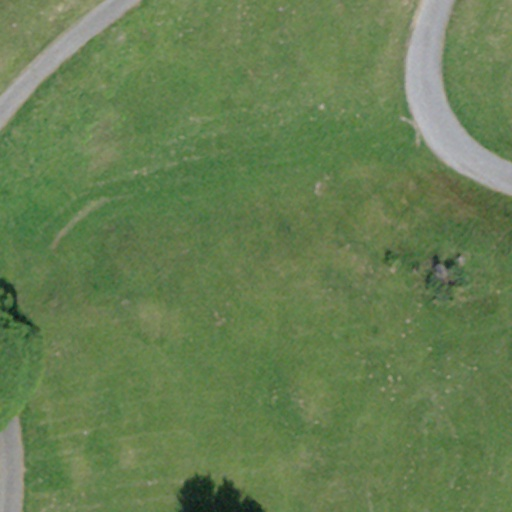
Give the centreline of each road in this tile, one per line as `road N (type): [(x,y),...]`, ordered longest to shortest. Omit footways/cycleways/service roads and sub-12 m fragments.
road 1 (track): [(511,185),(440,124),(437,31),(451,0)]
road 2 (track): [(134,0),(58,59),(0,129)]
